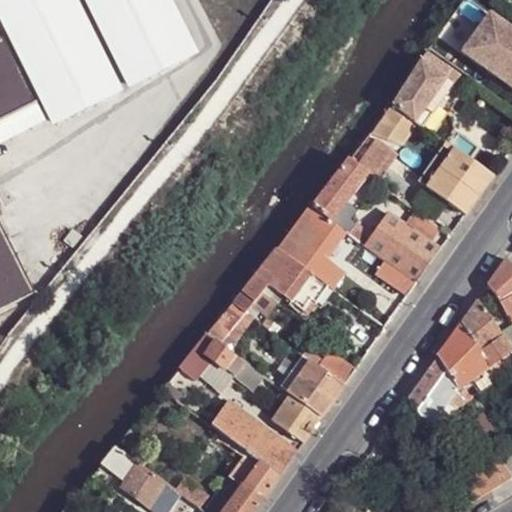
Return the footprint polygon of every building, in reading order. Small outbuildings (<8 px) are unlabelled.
[(68,0),(0,0),(0,18),(54,128),(117,97),(68,0)] [(162,0),(84,0),(129,90),(192,59),(162,0)] [(487,14),(478,27),(499,23),(487,14)] [(511,31),(499,23),(478,27),(459,54),(511,90),(511,31)] [(0,42),(0,122),(35,106),(3,41),(0,42)] [(402,85),(390,105),(416,123),(422,128),(443,97),(450,85),(451,84),(457,75),(424,51),(418,60),(414,65),(402,85)] [(364,133),(363,133),(401,145),(416,123),(390,105),(382,119),(378,122),(364,133)] [(35,106),(0,122),(0,138),(40,119),(35,106)] [(374,139),(355,166),(374,178),(392,152),(374,139)] [(478,196),(492,176),(444,143),(441,147),(416,181),(464,215),(469,209),(478,196)] [(312,210),(327,221),(331,224),(367,177),(363,174),(361,173),(346,163),(312,210)] [(312,210),(308,208),(276,252),(284,257),(306,273),(309,274),(328,288),(332,291),(343,274),(340,272),(325,262),(320,257),(340,231),(338,230),(331,224),(327,221),(312,210)] [(412,210),(402,225),(429,244),(439,229),(412,210)] [(364,244),(416,282),(439,250),(429,244),(402,225),(387,214),(367,241),(364,244)] [(0,312),(35,295),(0,224),(0,312)] [(364,244),(367,241),(351,229),(346,235),(360,245),(363,247),(364,244)] [(343,233),(340,231),(320,257),(325,262),(345,234),(343,233)] [(238,311),(243,315),(264,286),(263,285),(284,257),(276,252),(274,250),(230,305),(238,311)] [(284,257),(263,285),(264,286),(301,312),(308,303),(314,305),(315,307),(328,288),(309,274),(306,273),(284,257)] [(511,271),(505,261),(486,286),(498,305),(509,298),(511,296),(511,271)] [(405,297),(415,284),(390,267),(381,280),(405,297)] [(511,301),(509,298),(498,305),(507,321),(511,318),(511,301)] [(456,328),(436,357),(447,377),(453,385),(457,391),(461,388),(467,383),(486,369),(509,353),(496,333),(474,302),(456,328)] [(306,316),(314,305),(308,303),(301,312),(306,316)] [(205,338),(214,345),(238,311),(230,305),(204,337),(205,338)] [(368,308),(363,313),(368,317),(372,311),(368,308)] [(379,313),(374,321),(384,328),(389,321),(379,313)] [(511,328),(509,325),(496,333),(509,353),(511,356),(511,328)] [(234,359),(214,345),(205,338),(199,340),(181,363),(175,371),(191,384),(194,379),(198,375),(208,361),(224,373),(234,359)] [(301,356),(295,365),(303,371),(309,362),(301,356)] [(447,377),(436,357),(406,399),(412,408),(420,420),(424,425),(436,443),(466,405),(460,397),(457,391),(453,385),(447,377)] [(234,359),(224,373),(231,378),(245,388),(251,379),(255,373),(234,359)] [(343,386),(353,372),(336,360),(327,375),(343,386)] [(198,375),(194,379),(217,397),(231,378),(224,373),(208,361),(198,375)] [(292,387),(286,395),(288,397),(294,402),(317,368),(309,362),(303,371),(292,387)] [(295,365),(284,381),(292,387),(303,371),(295,365)] [(317,368),(294,402),(319,419),(343,386),(327,375),(317,368)] [(486,369),(467,383),(475,394),(494,380),(486,369)] [(255,373),(251,379),(270,392),(274,387),(255,373)] [(284,381),(278,389),(286,395),(292,387),(284,381)] [(174,404),(178,399),(162,387),(158,393),(174,404)] [(274,387),(270,392),(284,403),(288,397),(286,395),(278,389),(274,387)] [(461,388),(457,391),(460,397),(466,405),(467,407),(471,404),(461,388)] [(301,444),(319,419),(294,402),(288,397),(284,403),(269,422),(301,444)] [(406,399),(399,409),(407,414),(412,408),(406,399)] [(226,405),(209,428),(245,454),(257,463),(277,478),(295,453),(226,405)] [(483,414),(475,418),(485,435),(493,430),(483,414)] [(511,453),(509,449),(498,457),(511,478),(511,453)] [(123,483),(136,465),(118,452),(105,470),(123,483)] [(242,485),(257,463),(245,454),(228,478),(240,487),(242,485)] [(498,457),(482,467),(485,471),(496,489),(511,478),(498,457)] [(257,463),(242,485),(262,499),(277,478),(257,463)] [(147,508),(164,484),(136,465),(123,483),(119,489),(147,508)] [(485,471),(463,485),(467,493),(473,501),(496,489),(485,471)] [(228,478),(204,511),(222,511),(224,511),(240,487),(228,478)] [(147,508),(152,511),(165,511),(177,495),(164,484),(147,508)] [(177,495),(199,510),(207,498),(187,484),(177,495)] [(252,511),(262,499),(242,485),(240,487),(224,511),(222,511),(252,511)] [(447,507),(449,511),(455,511),(473,501),(467,493),(447,507)] [(334,501),(326,511),(348,511),(349,511),(334,501)]
